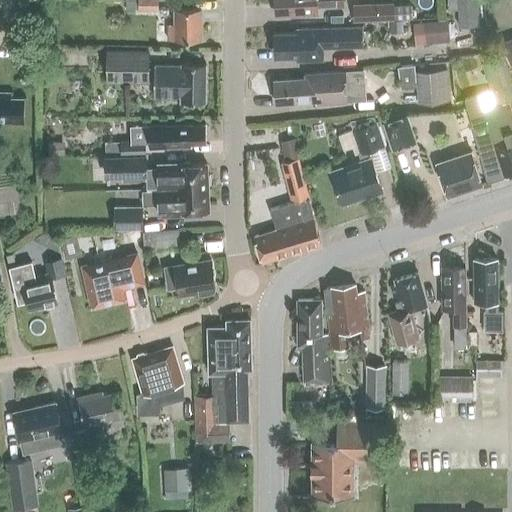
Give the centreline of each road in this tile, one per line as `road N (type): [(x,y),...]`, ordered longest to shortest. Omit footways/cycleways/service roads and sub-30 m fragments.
road 1 (residential): [(244,287),(232,234),(233,0)]
road 2 (secondary): [(274,299),(303,273),(371,243),(511,198)]
road 3 (unclassified): [(0,367),(92,353),(177,326),(244,287)]
road 4 (secondary): [(268,511),(265,336),(274,299)]
